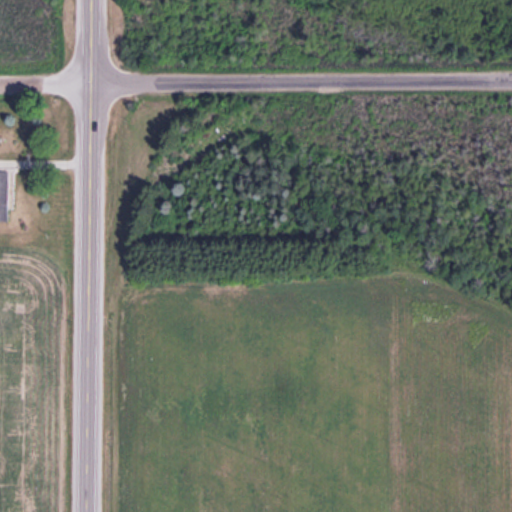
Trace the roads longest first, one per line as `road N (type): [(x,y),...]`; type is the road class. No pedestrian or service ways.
road 1 (secondary): [(86,511),(89,83)]
road 2 (residential): [(511,73),(89,83)]
